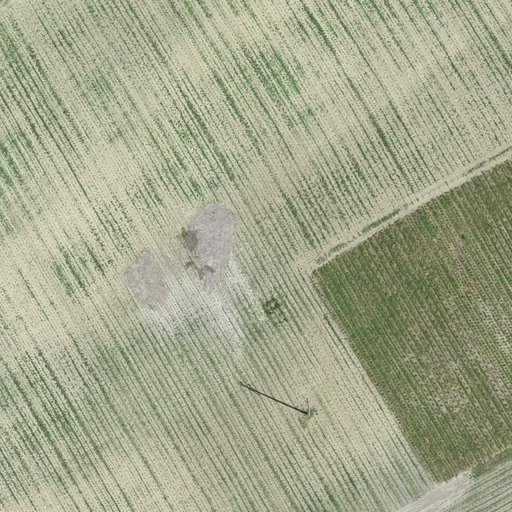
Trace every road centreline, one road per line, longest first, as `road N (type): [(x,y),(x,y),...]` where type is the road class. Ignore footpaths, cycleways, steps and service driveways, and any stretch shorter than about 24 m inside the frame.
road 1 (track): [(452,485),(423,457),(129,0)]
road 2 (track): [(15,84),(213,377),(292,511)]
road 3 (track): [(290,0),(511,330)]
road 4 (track): [(126,511),(0,309)]
road 5 (track): [(0,98),(99,0)]
road 6 (track): [(405,511),(511,452)]
